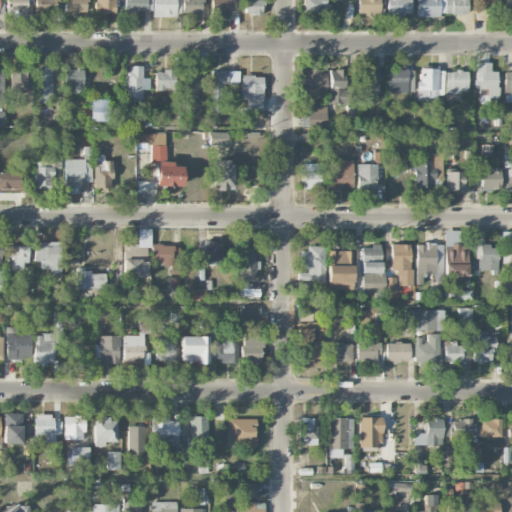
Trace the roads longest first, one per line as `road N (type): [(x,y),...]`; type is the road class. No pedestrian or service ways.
road 1 (residential): [(284,511),(286,0)]
road 2 (residential): [(511,393),(0,392)]
road 3 (residential): [(511,46),(0,46)]
road 4 (residential): [(511,219),(0,219)]
